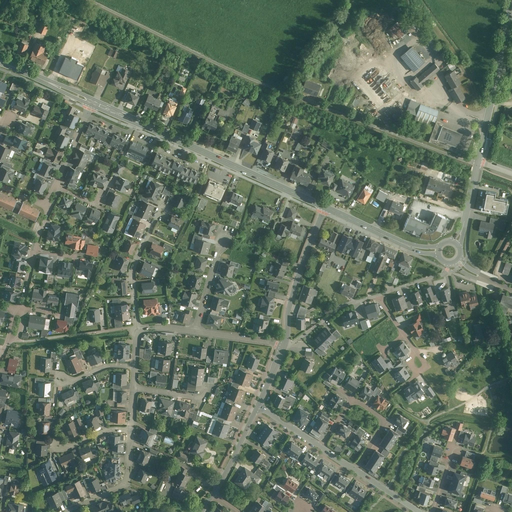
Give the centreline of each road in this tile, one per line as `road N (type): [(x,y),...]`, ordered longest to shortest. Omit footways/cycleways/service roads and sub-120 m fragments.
road 1 (track): [(87,0),(283,92),(426,146)]
road 2 (secondary): [(92,102),(325,207)]
road 3 (secondary): [(456,243),(511,0)]
road 4 (residential): [(322,445),(351,398),(385,421),(356,467)]
road 5 (residential): [(325,207),(288,305),(285,342)]
road 6 (residential): [(137,329),(133,264),(162,208)]
road 7 (secondary): [(325,207),(410,247),(438,250)]
road 8 (residential): [(65,511),(125,483),(130,430)]
